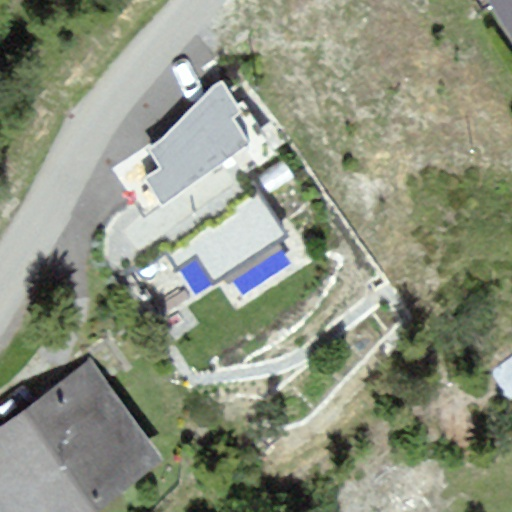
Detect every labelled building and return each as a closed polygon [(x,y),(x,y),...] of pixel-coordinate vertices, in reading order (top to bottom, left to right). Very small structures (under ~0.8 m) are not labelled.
[(511,0),(490,0),(511,35),(511,0)] [(236,88),(114,139),(138,195),(259,144),(236,88)] [(167,237),(181,232),(220,279),(294,233),(233,155),(158,215),(167,237)] [(511,357),(492,373),(511,399),(511,398),(511,357)] [(92,361),(0,429),(0,503),(6,511),(89,511),(164,457),(92,361)]
